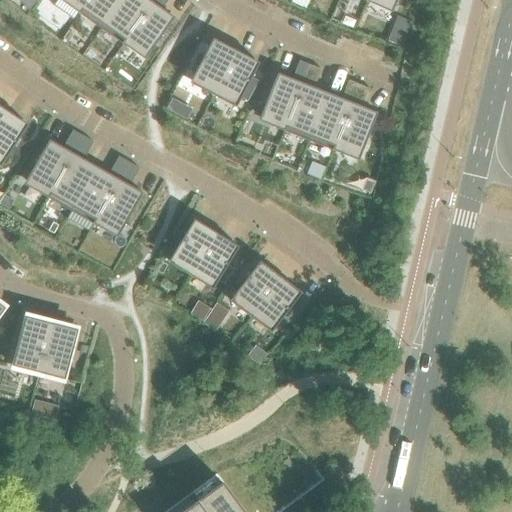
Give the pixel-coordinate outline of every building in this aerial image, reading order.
[(36,0),(28,0),(23,6),(29,11),(37,1),(36,0)] [(65,0),(81,11),(88,0),(65,0)] [(88,0),(81,11),(102,26),(120,0),(88,0)] [(120,0),(102,26),(124,42),(153,0),(120,0)] [(153,0),(124,42),(146,57),(174,19),(161,10),(167,0),(153,0)] [(367,0),(366,3),(367,3),(368,0),(370,0),(393,10),(397,0),(367,0)] [(68,31),(63,39),(68,42),(73,35),(68,31)] [(389,36),(387,41),(401,47),(403,41),(389,36)] [(212,40),(191,80),(214,93),(235,52),(212,40)] [(235,52),(214,93),(237,105),(259,64),(235,52)] [(277,74),(259,118),(285,128),(310,66),(299,61),(291,80),(277,74)] [(310,66),(285,128),(309,138),(327,94),(313,89),(321,70),(310,66)] [(327,94),(309,138),(334,148),(359,86),(348,81),(340,100),(327,94)] [(359,86),(334,148),(359,158),(377,114),(362,108),(370,90),(359,86)] [(6,111),(0,120),(0,162),(2,164),(28,126),(6,111)] [(49,141),(25,182),(49,195),(82,137),(72,131),(62,148),(49,141)] [(82,137),(49,195),(72,208),(95,167),(83,160),(93,143),(82,137)] [(95,167),(72,208),(95,222),(128,163),(118,157),(108,175),(95,167)] [(128,163),(95,222),(118,235),(142,194),(129,187),(139,169),(128,163)] [(367,182),(364,193),(371,196),(375,184),(367,182)] [(3,195),(0,201),(0,204),(9,210),(14,201),(3,195)] [(193,220),(169,260),(192,273),(216,234),(193,220)] [(52,223),(48,231),(53,234),(58,226),(52,223)] [(216,234),(192,273),(214,287),(238,248),(216,234)] [(259,262),(231,299),(252,315),(280,278),(259,262)] [(280,278),(252,315),(273,330),(301,294),(280,278)] [(25,316),(12,366),(38,373),(47,340),(51,323),(25,316)] [(47,340),(38,373),(65,379),(78,330),(51,323),(47,340)] [(34,402),(30,415),(55,421),(58,408),(34,402)] [(281,511),(323,481),(283,425),(216,475),(165,511),(281,511)]
